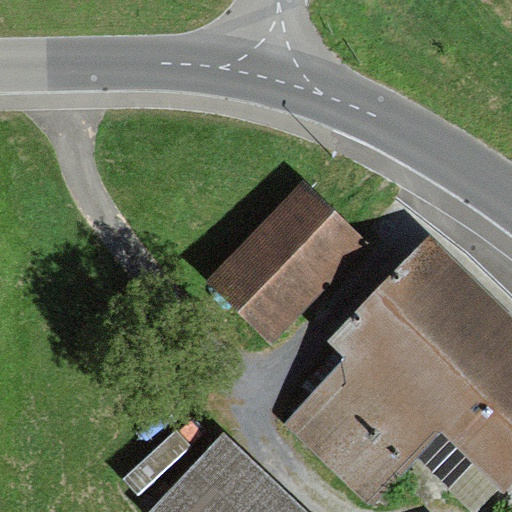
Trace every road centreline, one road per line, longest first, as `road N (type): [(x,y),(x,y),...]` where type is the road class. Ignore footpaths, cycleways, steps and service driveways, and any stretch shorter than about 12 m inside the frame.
road 1 (tertiary): [(264,62),(404,131),(511,203)]
road 2 (tertiary): [(0,64),(264,62)]
